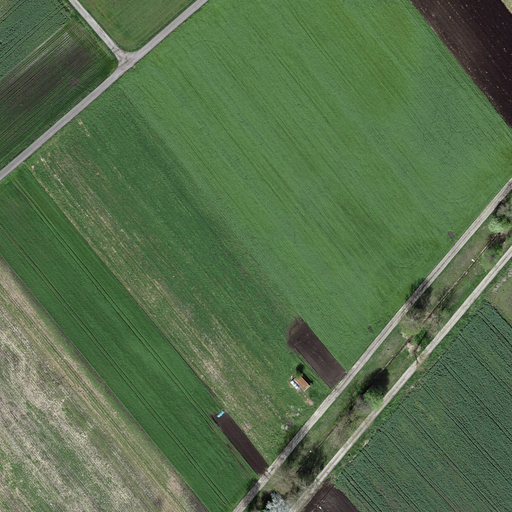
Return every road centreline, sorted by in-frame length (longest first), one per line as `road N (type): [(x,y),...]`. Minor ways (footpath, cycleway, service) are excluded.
road 1 (track): [(237,511),(511,187)]
road 2 (track): [(511,253),(293,511)]
road 3 (track): [(202,0),(0,176)]
